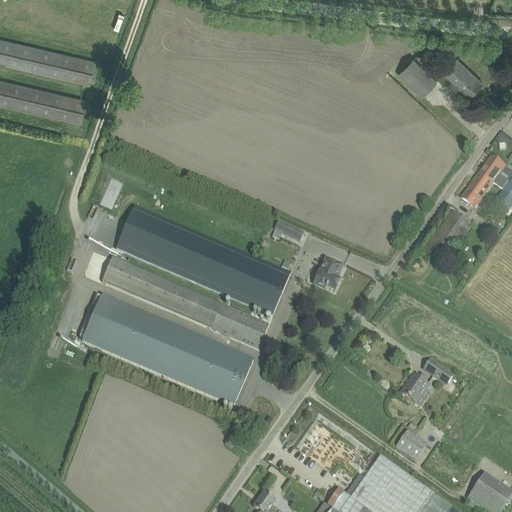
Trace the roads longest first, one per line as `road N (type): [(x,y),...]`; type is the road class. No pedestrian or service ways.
road 1 (unclassified): [(218,511),(511,109)]
road 2 (unclassified): [(511,34),(238,0)]
